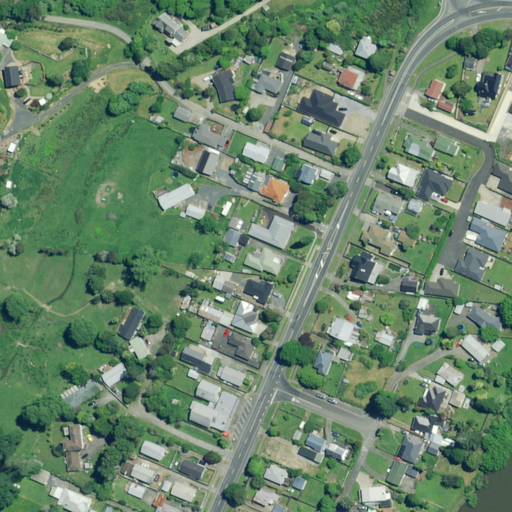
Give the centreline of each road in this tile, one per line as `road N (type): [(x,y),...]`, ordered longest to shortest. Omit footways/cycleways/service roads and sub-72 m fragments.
road 1 (track): [(359,177),(174,94),(109,27),(0,14)]
road 2 (tertiary): [(268,385),(390,105)]
road 3 (unclassified): [(390,105),(487,147),(444,259)]
road 4 (residential): [(336,511),(367,428),(268,385)]
road 5 (track): [(152,67),(105,69),(5,138)]
road 6 (tertiary): [(214,511),(268,385)]
road 7 (tertiary): [(390,105),(422,45),(464,13)]
